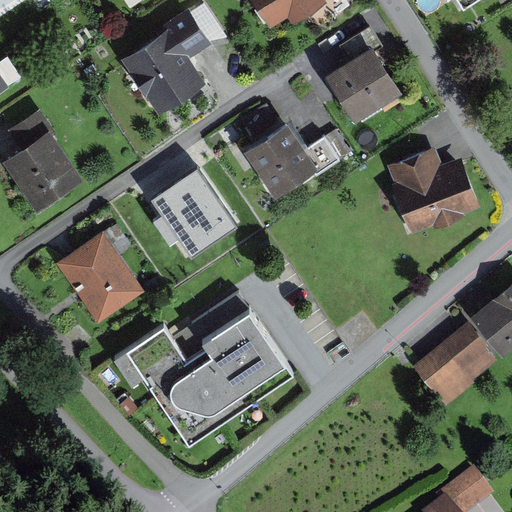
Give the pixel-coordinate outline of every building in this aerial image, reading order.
[(261,0),(278,27),(296,16),(301,23),(334,2),(332,0),(261,0)] [(165,32),(128,55),(164,111),(213,80),(196,54),(208,47),(218,40),(196,5),(162,27),(165,32)] [(0,86),(13,78),(0,57),(0,52),(10,46),(0,29),(0,86)] [(345,64),(332,72),(363,121),(411,91),(381,42),(345,64)] [(262,138),(250,146),(281,193),(315,171),(320,178),(349,159),(330,131),(320,137),(312,143),(296,119),(290,123),(275,101),(249,118),(262,138)] [(27,146),(10,158),(44,207),(92,174),(44,105),(14,126),(19,133),(27,146)] [(395,163),(419,231),(487,207),(469,156),(451,162),(445,145),(395,163)] [(188,181),(160,201),(192,245),(233,216),(216,193),(228,184),(205,153),(180,171),(188,181)] [(110,227),(63,258),(103,320),(151,289),(110,227)] [(511,287),(477,315),(510,357),(511,355),(511,287)] [(294,359),(245,290),(180,334),(170,323),(133,347),(188,429),(216,410),(224,422),(232,417),(223,405),(250,388),(257,399),(272,388),(264,379),(294,359)] [(496,345),(475,319),(446,342),(466,368),(496,345)] [(479,511),(485,508),(500,497),(480,470),(443,496),(448,503),(434,511),(479,511)]
